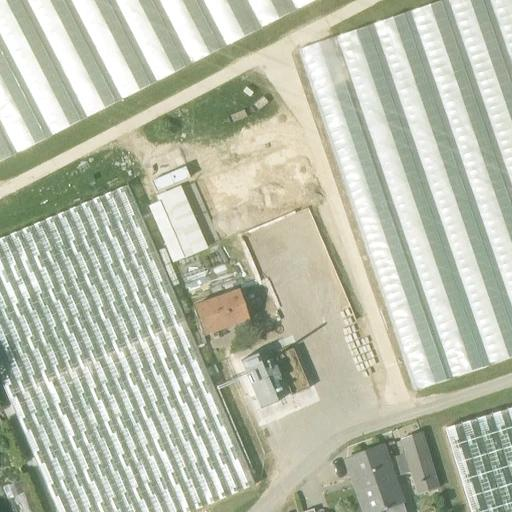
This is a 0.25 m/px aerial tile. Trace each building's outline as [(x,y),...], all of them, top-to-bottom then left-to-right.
[(0,0),(0,161),(315,0),(0,0)] [(511,0),(444,0),(298,49),(414,388),(511,355),(511,0)] [(0,240),(0,380),(55,511),(193,511),(254,486),(166,278),(152,245),(127,187),(0,240)] [(181,187),(144,201),(169,263),(205,248),(181,187)] [(289,234),(294,244),(315,236),(302,203),(285,210),(294,232),(289,234)] [(278,226),(243,240),(252,261),(287,247),(278,226)] [(193,308),(202,337),(248,321),(238,292),(193,308)] [(264,354),(282,395),(300,387),(283,346),(264,354)] [(265,399),(245,353),(229,359),(250,406),(265,399)] [(469,511),(511,511),(511,409),(444,430),(469,511)] [(408,465),(414,483),(433,477),(420,435),(401,441),(406,455),(397,458),(400,468),(408,465)] [(401,503),(393,479),(394,478),(382,447),(345,460),(356,491),(363,511),(376,511),(387,508),(401,503)]
